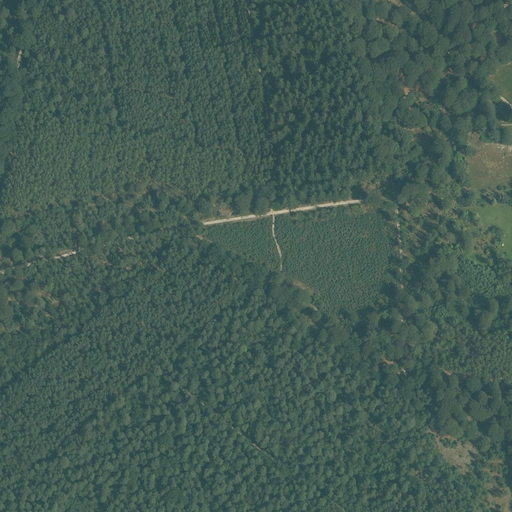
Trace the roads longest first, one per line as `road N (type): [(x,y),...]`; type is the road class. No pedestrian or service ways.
road 1 (unknown): [(346,511),(157,374),(252,289),(277,280),(270,158)]
road 2 (track): [(399,379),(283,284),(198,237)]
road 3 (track): [(157,374),(0,508)]
road 4 (track): [(343,0),(394,197)]
road 5 (track): [(183,228),(0,272)]
road 6 (track): [(394,197),(399,379)]
road 7 (unknown): [(270,158),(247,16)]
road 8 (track): [(511,452),(447,425),(399,379)]
